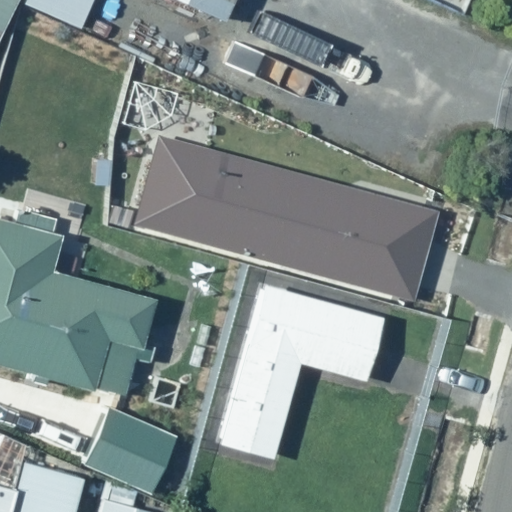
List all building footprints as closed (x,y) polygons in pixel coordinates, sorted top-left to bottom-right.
[(0,0),(0,25),(11,0),(0,0)] [(86,0),(23,0),(22,3),(76,25),(86,0)] [(171,0),(209,19),(218,0),(171,0)] [(0,360),(122,396),(153,290),(52,261),(61,229),(0,211),(0,360)] [(377,301),(256,271),(213,437),(270,451),(293,360),(357,377),(377,301)] [(0,511),(26,511),(44,447),(0,432),(0,511)] [(123,511),(132,480),(72,463),(58,511),(123,511)]
